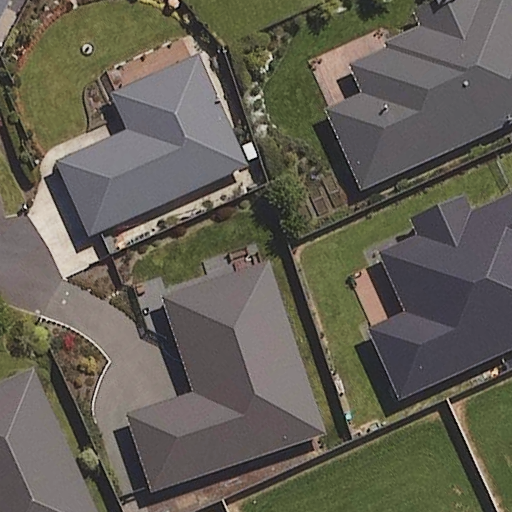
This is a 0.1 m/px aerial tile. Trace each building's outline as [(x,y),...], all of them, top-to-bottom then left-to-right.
[(0,0),(0,26),(9,7),(1,4),(2,0),(0,0)] [(511,127),(511,0),(481,0),(475,3),(473,0),(460,0),(412,20),(419,36),(347,68),(361,99),(327,115),(363,195),(511,127)] [(248,171),(198,62),(113,101),(129,134),(58,167),(93,242),(248,171)] [(511,201),(472,220),(466,207),(409,232),(418,253),(385,267),(409,321),(372,337),(401,403),(511,354),(511,201)] [(323,441),(266,270),(164,305),(196,400),(130,422),(155,497),(323,441)] [(93,511),(33,374),(0,389),(0,511),(93,511)]
